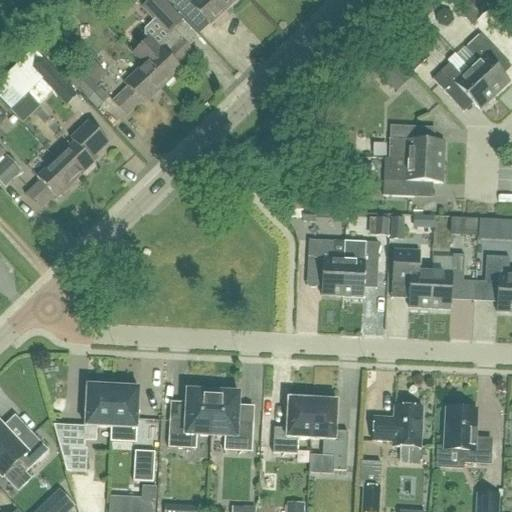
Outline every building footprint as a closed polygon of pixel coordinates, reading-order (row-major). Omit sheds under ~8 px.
[(143,69),(163,90),(182,72),(179,69),(193,55),(181,41),(176,45),(169,37),(183,24),(160,0),(153,0),(143,10),(155,23),(146,32),(146,38),(149,42),(135,55),(146,67),(143,69)] [(164,0),(173,9),(183,0),(164,0)] [(211,28),(241,0),(198,0),(191,7),(211,28)] [(472,29),(481,20),(489,12),(477,0),(455,0),(450,5),(472,29)] [(469,71),(495,99),(510,85),(491,64),(499,57),(481,37),(466,51),(477,63),(469,71)] [(410,44),(395,57),(413,75),(427,62),(410,44)] [(32,52),(31,51),(26,46),(0,70),(0,100),(11,112),(42,82),(50,90),(53,94),(66,108),(77,97),(33,51),(32,52)] [(393,93),(409,77),(392,60),(376,76),(393,93)] [(495,99),(469,71),(461,79),(449,66),(432,82),(451,102),(460,93),(479,113),(495,99)] [(144,108),(163,90),(143,69),(124,87),(128,90),(112,105),(126,119),(142,105),(144,108)] [(96,111),(108,99),(81,71),(69,83),(96,111)] [(42,82),(11,112),(24,125),(40,109),(38,107),(53,94),(50,90),(42,82)] [(56,163),(76,184),(95,166),(92,163),(109,146),(90,125),(71,142),(74,146),(56,163)] [(405,164),(443,166),(444,145),(416,143),(417,130),(390,129),(389,142),(388,162),(405,163),(405,164)] [(0,185),(5,191),(22,174),(6,158),(0,164),(0,185)] [(405,163),(388,162),(384,162),(383,199),(414,200),(414,185),(442,187),(443,166),(405,164),(405,163)] [(57,202),(76,184),(56,163),(38,180),(41,185),(27,198),(40,212),(54,198),(57,202)] [(360,186),(361,165),(339,164),(338,185),(360,186)] [(356,212),(356,200),(342,199),(341,212),(356,212)] [(300,212),(299,225),(314,225),(314,213),(300,212)] [(426,220),(425,232),(433,232),(434,221),(426,220)] [(387,240),(389,222),(375,221),(373,239),(387,240)] [(403,243),(403,221),(390,221),(390,242),(403,243)] [(462,223),(461,237),(476,238),(476,223),(462,223)] [(480,223),(479,241),(497,242),(498,224),(480,223)] [(344,261),(342,261),(332,261),(333,244),(308,243),(307,268),(322,269),(321,298),(342,299),(344,261)] [(342,261),(344,261),(342,299),(363,300),(364,282),(377,283),(379,246),(365,245),(343,245),(342,261)] [(429,312),(431,274),(418,273),(419,255),(393,254),(391,286),(404,287),(403,290),(407,293),(409,293),(408,311),(429,312)] [(431,274),(429,312),(450,313),(452,285),(463,285),(464,258),(453,258),(452,275),(431,274)] [(496,315),(511,315),(511,277),(508,278),(508,261),(486,259),(484,286),(497,287),(496,315)] [(111,431),(113,390),(87,389),(84,444),(96,444),(97,430),(111,431)] [(111,431),(110,445),(124,446),(136,446),(139,391),(113,390),(111,431)] [(203,392),(190,391),(190,394),(187,394),(185,424),(169,423),(168,451),(196,452),(197,438),(210,439),(213,395),(203,395),(203,392)] [(222,393),(222,396),(213,395),(210,439),(224,440),(224,454),(252,455),(253,427),(237,427),(239,397),(236,397),(236,393),(222,393)] [(310,443),(312,403),(288,402),(286,432),(274,431),(272,456),(297,458),(297,442),(310,443)] [(312,403),(310,443),(323,443),(322,459),(333,460),(333,474),(345,474),(348,435),(335,435),(337,405),(312,403)] [(420,451),(422,411),(394,410),(393,424),(388,424),(388,422),(374,421),(372,444),(392,445),(392,450),(400,450),(409,451),(420,451)] [(489,467),(490,443),(475,442),(476,414),(446,413),(444,449),(444,452),(445,453),(462,453),(461,465),(464,465),(489,467)] [(0,427),(0,476),(2,479),(16,466),(25,476),(48,454),(30,434),(17,446),(0,427)] [(444,452),(444,449),(436,449),(435,471),(463,472),(464,465),(461,465),(462,453),(445,453),(444,452)] [(419,467),(420,451),(409,451),(400,450),(399,466),(419,467)] [(71,451),(70,475),(86,476),(87,452),(71,451)] [(134,483),(152,484),(154,456),(136,454),(134,483)] [(378,511),(380,489),(362,488),(360,511),(378,511)] [(155,511),(156,491),(143,490),(142,502),(133,501),(132,511),(155,511)] [(86,511),(105,511),(106,492),(87,491),(86,511)] [(60,494),(41,511),(70,511),(74,509),(60,494)] [(498,511),(499,497),(475,496),(474,511),(498,511)]
